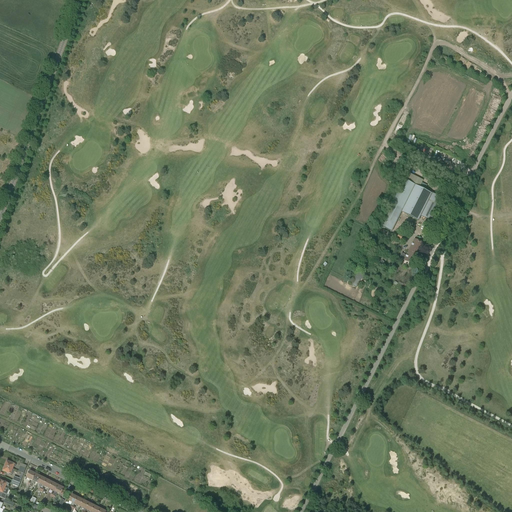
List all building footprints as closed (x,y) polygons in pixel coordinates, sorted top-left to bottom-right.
[(463,166),(465,164),(454,158),(452,162),(455,164),(452,171),(456,173),(458,168),(461,170),(463,166)] [(403,179),(389,206),(401,212),(419,221),(421,217),(432,222),(443,199),(432,193),(425,190),(427,184),(423,182),(422,182),(420,187),(415,185),(403,179)] [(392,238),(405,245),(409,236),(406,235),(406,236),(396,230),(392,238)] [(402,253),(399,258),(404,260),(403,261),(412,265),(417,256),(424,244),(414,239),(406,255),(402,253)] [(16,465),(7,461),(6,462),(5,463),(4,464),(5,465),(4,466),(13,469),(14,467),(15,467),(16,465)] [(14,470),(13,469),(4,466),(4,467),(3,468),(3,469),(3,470),(3,471),(12,475),(14,470)] [(33,480),(36,474),(30,471),(26,477),(30,479),(29,482),(31,483),(33,480)] [(38,483),(41,477),(36,474),(33,480),(31,483),(33,484),(34,484),(35,482),(38,483)] [(44,486),(47,480),(41,477),(38,483),(37,486),(40,487),(42,488),(44,486)] [(0,486),(8,490),(9,490),(10,487),(8,486),(10,483),(3,480),(2,481),(0,480),(0,486)] [(44,486),(49,489),(52,483),(47,480),(44,486)] [(49,489),(55,492),(58,486),(52,483),(49,489)] [(8,490),(0,486),(0,497),(5,499),(9,490),(8,490)] [(63,490),(64,488),(58,486),(55,492),(54,494),(56,495),(57,493),(61,495),(61,494),(64,496),(66,492),(63,490)] [(72,494),(68,501),(74,504),(78,497),(72,494)] [(78,497),(74,504),(80,507),(83,500),(78,497)] [(55,508),(60,510),(65,500),(62,499),(59,503),(57,503),(55,508)] [(83,500),(80,507),(84,508),(81,511),(84,511),(86,509),(89,503),(83,500)] [(89,503),(86,509),(90,511),(91,511),(95,506),(89,503)]
